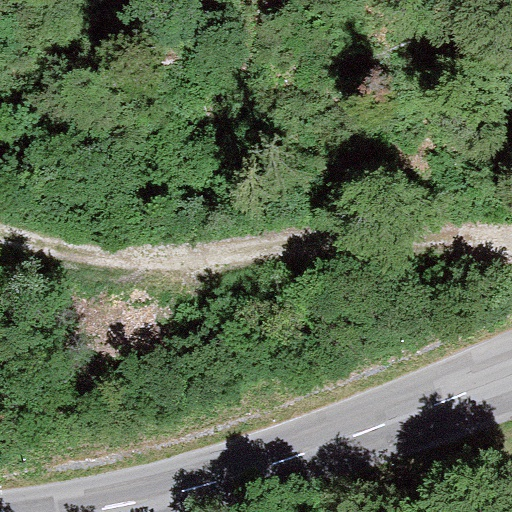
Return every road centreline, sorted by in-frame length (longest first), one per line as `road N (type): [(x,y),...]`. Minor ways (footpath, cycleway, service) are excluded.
road 1 (track): [(511,255),(94,234),(0,215)]
road 2 (tertiary): [(58,511),(310,454),(511,377)]
